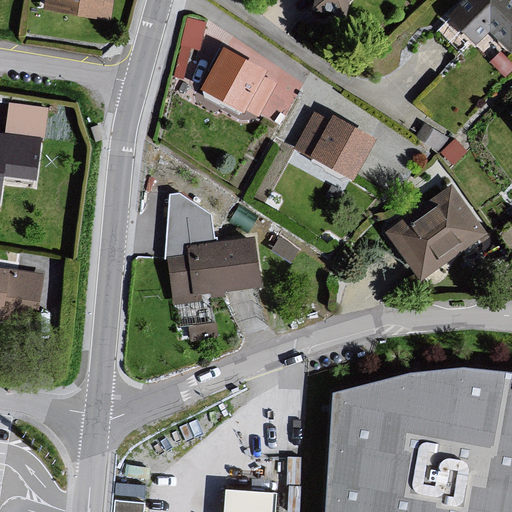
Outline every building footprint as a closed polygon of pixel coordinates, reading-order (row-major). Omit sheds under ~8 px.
[(45,0),(43,14),(110,25),(114,0),(45,0)] [(314,0),(314,7),(345,14),(346,0),(314,0)] [(511,0),(464,0),(448,16),(476,44),(491,29),(511,49),(511,0)] [(184,10),(175,68),(194,71),(203,12),(184,10)] [(268,76),(223,53),(201,93),(242,116),(246,114),(259,119),(276,89),(264,82),(268,76)] [(47,114),(8,108),(3,135),(0,134),(0,204),(5,177),(36,182),(47,114)] [(330,124),(315,116),(295,153),(355,186),(376,145),(335,120),(330,124)] [(485,238),(452,191),(387,237),(422,284),(485,238)] [(186,249),(212,247),(209,215),(178,192),(169,192),(167,260),(187,257),(186,249)] [(261,291),(253,243),(212,247),(186,249),(187,257),(167,260),(172,303),(261,291)] [(0,331),(8,333),(9,320),(39,324),(45,277),(0,270),(0,331)] [(329,511),(511,511),(511,365),(464,359),(332,384),(329,511)] [(117,511),(144,511),(145,481),(118,481),(117,511)] [(274,511),(275,497),(226,494),(225,511),(274,511)]
